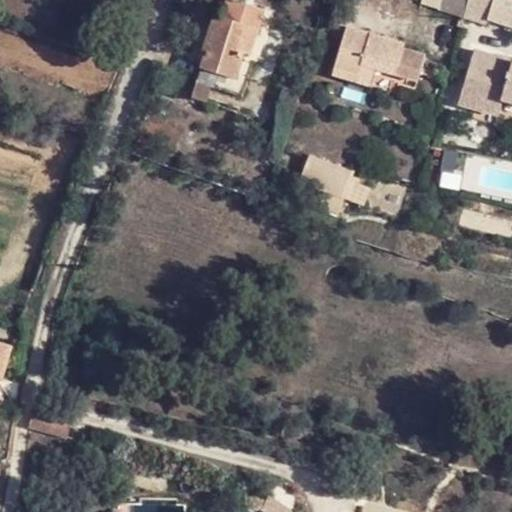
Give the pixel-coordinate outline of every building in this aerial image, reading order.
[(202,69),(217,73),(237,80),(246,53),(252,54),(267,8),(240,0),(228,0),(223,18),(215,15),(206,47),(209,48),(202,69)] [(465,18),(469,0),(441,0),(439,9),(465,18)] [(407,44),(349,24),(335,63),(362,72),(367,61),(420,80),(430,54),(407,45),(407,44)] [(465,88),(505,99),(511,100),(511,60),(475,51),(465,88)] [(209,103),(217,73),(202,69),(193,98),(209,103)] [(500,116),(505,99),(465,88),(460,105),(500,116)] [(355,177),(310,157),(300,180),(346,199),(355,177)] [(15,347),(0,343),(0,378),(5,379),(15,347)] [(54,427),(55,418),(31,415),(28,430),(53,433),(53,429),(54,427)] [(77,420),(55,418),(54,427),(75,433),(77,420)] [(75,433),(54,427),(53,429),(53,433),(74,436),(75,433)] [(104,511),(184,511),(184,502),(105,502),(104,511)]
